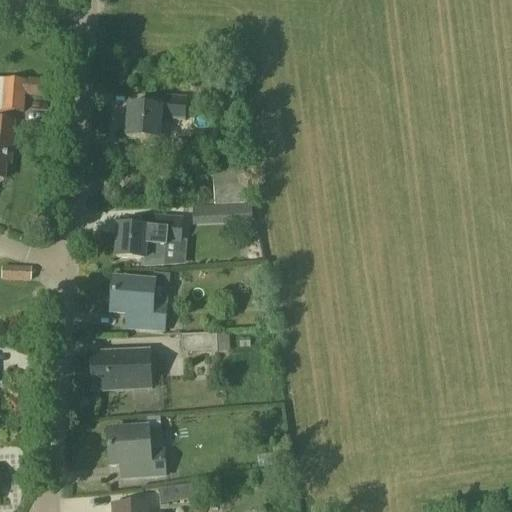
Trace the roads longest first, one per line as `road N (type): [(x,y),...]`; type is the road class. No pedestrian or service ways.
road 1 (tertiary): [(67,272),(88,0)]
road 2 (tertiary): [(48,504),(67,272)]
